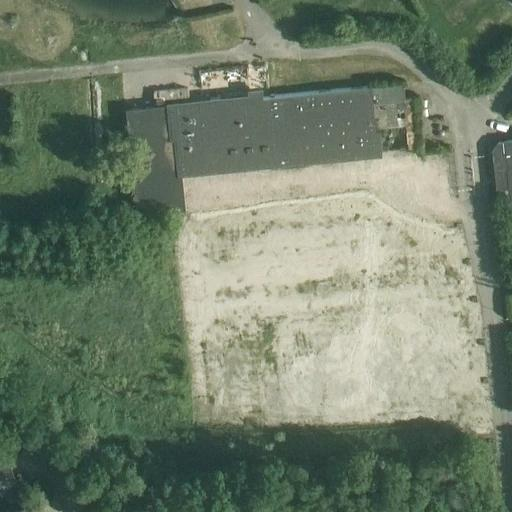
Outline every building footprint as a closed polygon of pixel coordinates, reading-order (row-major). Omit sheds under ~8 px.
[(353,0),(356,8),(378,0),(353,0)] [(476,60),(506,31),(496,21),(466,50),(476,60)] [(214,74),(199,71),(198,82),(212,84),(214,74)] [(370,85),(171,105),(129,109),(139,211),(173,207),(181,206),(179,179),(178,169),(255,161),(256,168),(271,167),(270,160),(376,149),(370,85)] [(419,113),(419,137),(429,137),(429,113),(419,113)] [(511,138),(505,140),(505,141),(499,141),(493,148),(497,186),(504,192),(510,191),(510,193),(511,192),(511,138)] [(89,179),(112,179),(112,146),(88,146),(89,179)] [(229,363),(205,369),(208,380),(232,373),(229,363)] [(0,481),(16,476),(9,458),(0,461),(0,481)]
